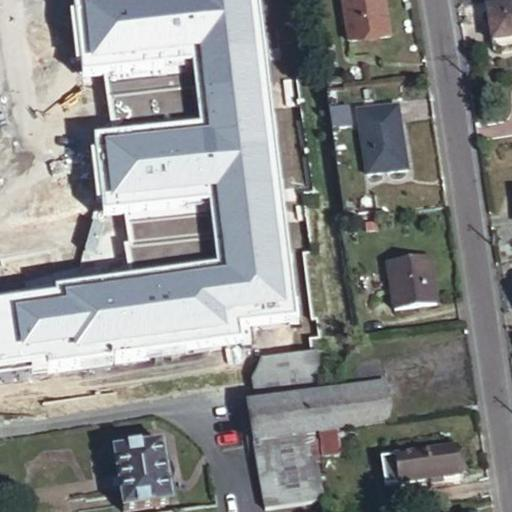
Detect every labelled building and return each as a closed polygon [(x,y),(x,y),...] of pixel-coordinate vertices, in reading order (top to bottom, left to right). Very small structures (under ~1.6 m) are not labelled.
[(0,307),(0,386),(116,368),(115,366),(118,366),(118,368),(152,363),(151,358),(188,352),(189,357),(246,348),(244,333),(295,327),(293,310),(300,309),(295,269),(288,269),(278,189),(285,188),(279,140),(272,141),(260,48),(268,47),(261,0),(99,0),(100,4),(79,8),(91,84),(112,81),(122,143),(100,147),(107,187),(112,223),(134,220),(139,252),(134,252),(139,286),(92,294),(93,300),(26,311),(25,304),(24,304),(0,307)] [(45,0),(20,0),(23,26),(48,23),(45,0)] [(389,37),(383,0),(337,0),(344,45),(389,37)] [(511,40),(511,5),(492,10),(498,43),(511,40)] [(357,128),(354,109),(333,112),(337,131),(357,128)] [(406,168),(398,113),(361,119),(369,174),(406,168)] [(23,295),(24,304),(25,304),(26,311),(93,300),(92,294),(139,286),(134,252),(139,252),(134,220),(112,223),(107,187),(83,277),(61,280),(62,289),(23,295)] [(441,303),(434,251),(396,257),(403,309),(441,303)] [(266,361),(256,375),(262,408),(327,397),(319,351),(266,361)] [(12,418),(56,409),(52,384),(6,393),(10,409),(12,418)] [(318,435),(396,420),(391,386),(327,397),(262,408),(253,410),(269,510),(329,501),(318,435)] [(178,502),(166,443),(118,452),(130,511),(178,502)] [(461,476),(457,447),(381,461),(386,490),(461,476)]
